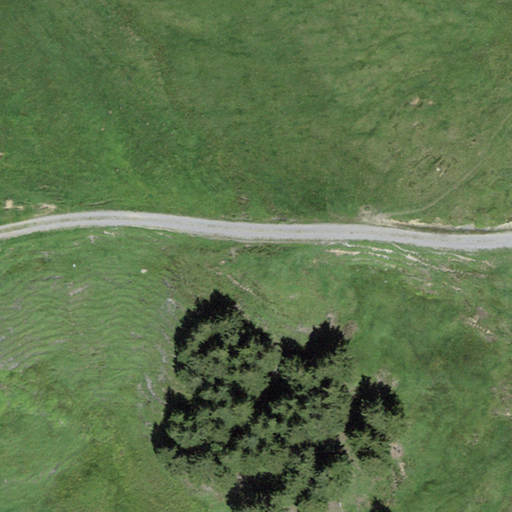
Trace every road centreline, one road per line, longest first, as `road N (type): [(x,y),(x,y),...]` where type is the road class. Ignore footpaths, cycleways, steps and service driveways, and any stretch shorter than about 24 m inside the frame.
road 1 (track): [(310,231),(123,217),(0,231)]
road 2 (track): [(511,240),(310,231)]
